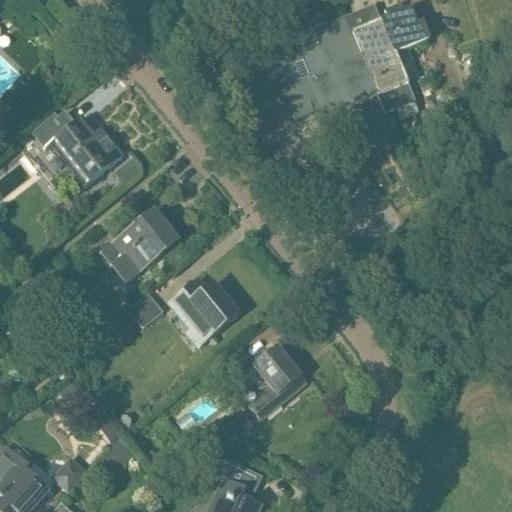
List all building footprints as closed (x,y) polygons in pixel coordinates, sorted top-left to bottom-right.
[(0,0),(0,10),(9,0),(0,0)] [(361,53),(378,97),(386,116),(398,111),(402,122),(419,115),(415,104),(396,56),(431,42),(425,25),(419,28),(413,12),(406,14),(403,6),(387,13),(390,21),(382,24),(376,9),(348,20),(357,43),(361,53)] [(312,81),(323,77),(317,59),(357,43),(348,20),(297,41),(313,79),(311,80),(312,81)] [(292,56),(248,75),(289,127),(315,116),(314,113),(322,109),(326,118),(326,119),(378,97),(361,53),(357,43),(317,59),(323,77),(312,81),(311,80),(313,79),(303,55),(299,57),(294,59),(292,56)] [(467,104),(458,107),(461,116),(470,112),(467,104)] [(89,190),(121,163),(99,135),(91,141),(78,126),(53,146),(89,190)] [(138,227),(101,257),(112,270),(118,266),(133,284),(162,259),(161,258),(175,246),(165,234),(169,231),(156,216),(140,230),(138,227)] [(102,225),(103,226),(108,232),(114,226),(109,220),(108,220),(102,225)] [(169,308),(191,334),(189,336),(200,350),(238,318),(214,288),(206,294),(199,285),(200,285),(199,284),(169,308)] [(148,298),(128,314),(143,333),(163,316),(148,298)] [(260,425),(282,407),(307,388),(278,351),(253,370),(270,392),(248,409),(260,425)] [(67,369),(57,376),(64,386),(74,379),(67,369)] [(77,383),(67,390),(74,400),(84,393),(77,383)] [(209,450),(216,444),(207,432),(199,438),(209,450)] [(136,459),(119,444),(104,460),(121,476),(136,459)] [(0,511),(32,511),(47,496),(23,475),(22,476),(10,466),(3,458),(0,461),(0,511)] [(69,460),(50,482),(67,497),(86,476),(69,460)] [(263,511),(264,511),(243,501),(247,493),(224,481),(209,511),(263,511)]
